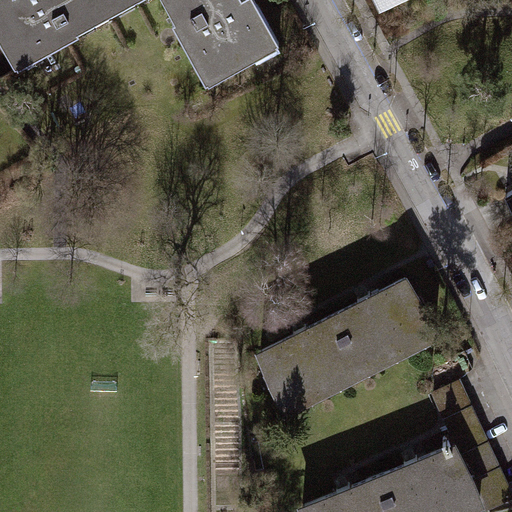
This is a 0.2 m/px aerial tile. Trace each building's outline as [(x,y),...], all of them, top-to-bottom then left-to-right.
[(101,7),(97,0),(0,0),(0,28),(20,64),(74,34),(69,25),(101,7)] [(169,0),(178,15),(169,20),(200,76),(272,37),(250,0),(169,0)] [(511,185),(501,192),(511,210),(511,185)] [(328,313),(355,368),(430,331),(402,276),(368,293),(367,290),(354,297),(355,300),(328,313)] [(355,368),(328,313),(302,326),(301,323),(288,330),(289,332),(256,348),(264,370),(266,369),(270,378),(268,379),(283,406),(302,396),(301,395),(355,368)] [(454,379),(429,390),(441,418),(466,407),(454,379)] [(468,411),(466,407),(441,418),(443,423),(445,427),(470,416),(468,411)] [(451,440),(475,498),(480,496),(483,503),(504,494),(470,416),(445,427),(445,436),(440,438),(442,443),(451,440)] [(373,474),(389,511),(438,511),(453,506),(454,508),(475,498),(451,440),(442,443),(414,456),(413,453),(399,459),(400,463),(373,474)] [(389,511),(373,474),(347,485),(345,480),(331,486),(333,491),(297,506),(299,511),(389,511)]
